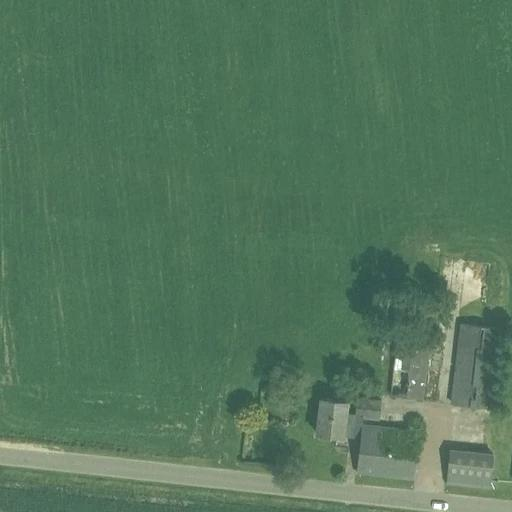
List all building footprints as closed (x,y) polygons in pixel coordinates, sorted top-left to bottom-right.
[(496,409),(506,328),(461,323),(451,403),(496,409)] [(391,396),(423,399),(426,372),(430,335),(398,331),(396,342),(382,342),(378,382),(392,384),(391,396)] [(382,400),(359,397),(356,414),(380,418),(382,400)] [(349,401),(321,398),(317,433),(361,438),(362,425),(363,416),(356,414),(347,413),(349,401)] [(361,438),(357,472),(414,478),(419,431),(362,425),(361,438)] [(490,488),(493,454),(451,449),(448,483),(490,488)]
